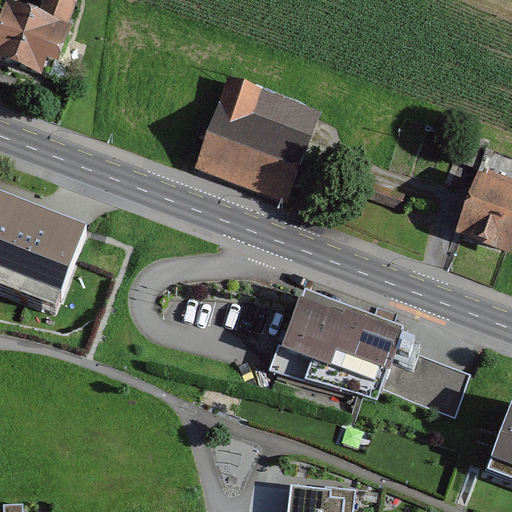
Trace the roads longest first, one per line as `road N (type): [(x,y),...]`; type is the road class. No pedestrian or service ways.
road 1 (secondary): [(511,330),(0,136)]
road 2 (residential): [(472,511),(338,449),(186,394)]
road 3 (residential): [(0,331),(114,362),(186,394)]
road 4 (residential): [(186,394),(221,511)]
